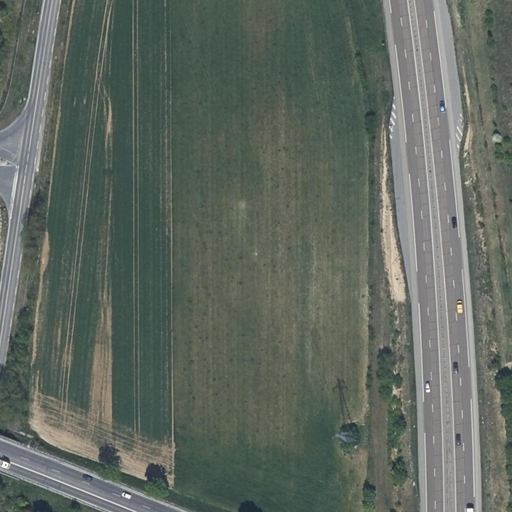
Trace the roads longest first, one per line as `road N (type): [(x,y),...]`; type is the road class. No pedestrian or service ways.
road 1 (motorway): [(466,511),(447,208),(423,0)]
road 2 (motorway): [(400,0),(423,205),(438,511)]
road 3 (primary): [(0,451),(154,511)]
road 4 (tertiary): [(0,359),(22,196)]
road 5 (tertiary): [(30,139),(52,0)]
